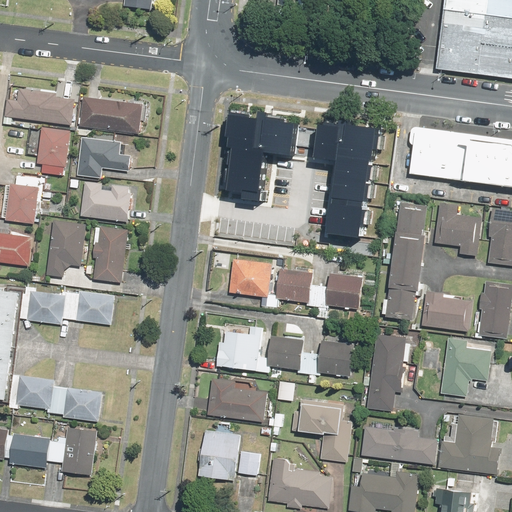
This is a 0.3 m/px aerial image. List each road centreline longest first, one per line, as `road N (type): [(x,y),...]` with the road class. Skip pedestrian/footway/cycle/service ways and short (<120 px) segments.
road 1 (residential): [(214,55),(203,88),(147,511)]
road 2 (secondary): [(214,55),(237,70),(511,105)]
road 3 (residential): [(0,36),(181,59),(214,55)]
road 4 (unknown): [(175,296),(332,318)]
